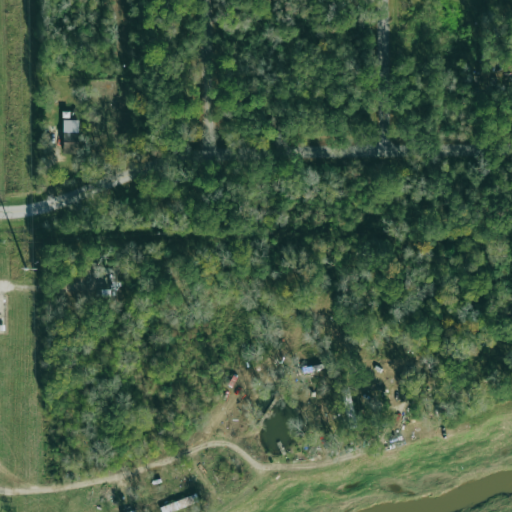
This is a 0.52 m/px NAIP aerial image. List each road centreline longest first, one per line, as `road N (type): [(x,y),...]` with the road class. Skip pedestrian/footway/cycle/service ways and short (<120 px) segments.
road 1 (residential): [(0,211),(52,204),(159,163),(210,154),(511,146)]
road 2 (residential): [(210,154),(207,0)]
road 3 (residential): [(385,151),(384,0)]
